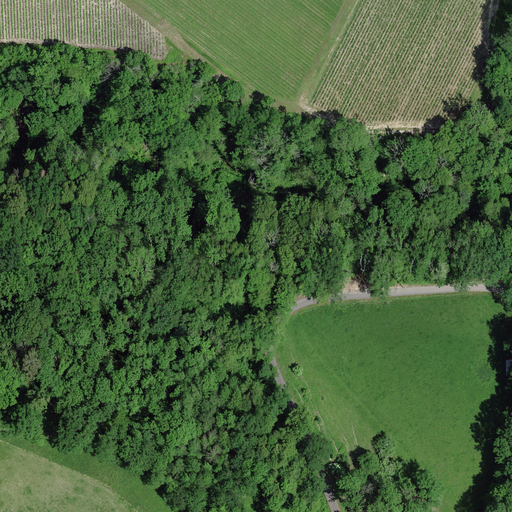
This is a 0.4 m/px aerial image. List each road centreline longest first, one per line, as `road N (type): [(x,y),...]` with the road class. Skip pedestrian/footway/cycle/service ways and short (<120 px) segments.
road 1 (unclassified): [(511,294),(459,287),(334,296),(298,303),(280,318),(271,362),(336,511)]
road 2 (track): [(353,0),(303,97),(282,103),(238,87),(128,0)]
